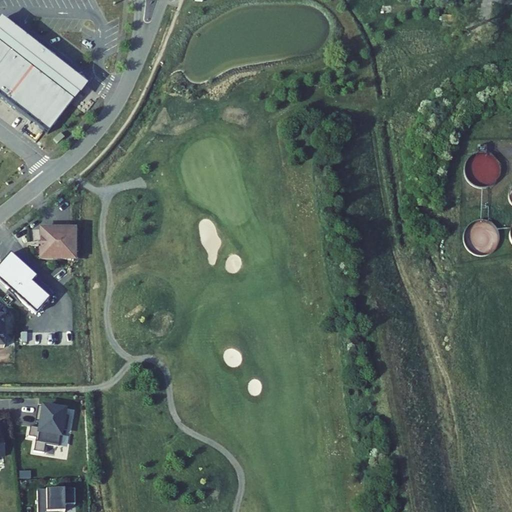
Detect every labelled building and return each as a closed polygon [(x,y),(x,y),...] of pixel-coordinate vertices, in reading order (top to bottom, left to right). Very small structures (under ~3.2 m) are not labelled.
[(481,15),(451,17),(452,27),(481,25),(481,15)] [(86,89),(4,22),(0,26),(0,98),(47,137),(86,89)] [(69,256),(75,256),(75,226),(41,227),(42,256),(69,256)] [(75,226),(75,256),(69,256),(69,259),(79,259),(78,226),(75,226)] [(16,256),(11,251),(0,262),(0,279),(35,312),(48,298),(29,281),(34,275),(15,257),(16,256)] [(34,435),(32,448),(43,450),(44,440),(57,442),(60,427),(65,427),(67,413),(62,412),(63,407),(36,403),(34,418),(39,419),(38,425),(29,423),(27,434),(34,435)] [(36,490),(36,511),(56,511),(56,510),(64,509),(64,502),(74,502),(74,489),(36,490)]
